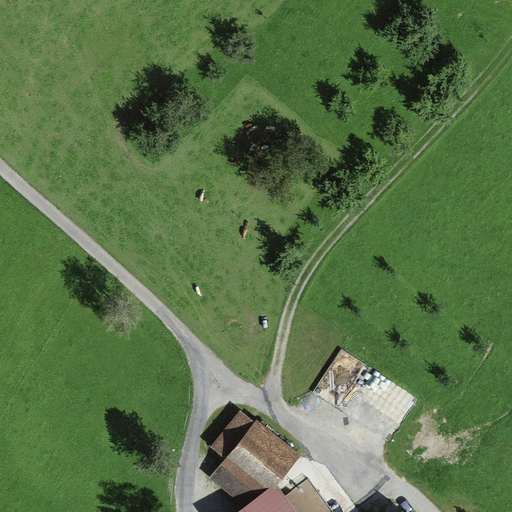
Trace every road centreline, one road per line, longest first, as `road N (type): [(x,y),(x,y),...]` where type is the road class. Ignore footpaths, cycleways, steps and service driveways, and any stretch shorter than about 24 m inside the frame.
road 1 (track): [(0,166),(125,276),(206,363),(432,511)]
road 2 (track): [(511,46),(315,261),(293,298),(274,410)]
road 3 (track): [(181,511),(206,363)]
